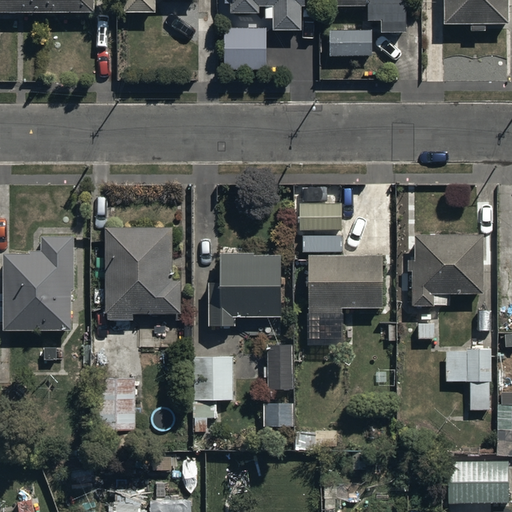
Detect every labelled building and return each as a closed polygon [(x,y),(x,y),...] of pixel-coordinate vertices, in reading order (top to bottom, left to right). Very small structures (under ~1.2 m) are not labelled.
[(0,0),(0,9),(95,9),(94,0),(0,0)] [(124,0),(125,9),(156,9),(155,0),(124,0)] [(231,0),(232,8),(260,8),(260,4),(265,4),(265,15),(274,15),(274,26),(300,26),(300,1),(305,1),(304,0),(231,0)] [(443,0),(443,19),(470,20),(470,27),(487,27),(487,20),(506,20),(506,0),(443,0)] [(254,24),(224,24),(224,66),(267,66),(267,24),(262,24),(262,19),(254,19),(254,24)] [(327,27),(327,52),(370,52),(370,26),(327,27)] [(340,202),(301,202),(301,225),(340,225),(340,202)] [(107,224),(107,316),(134,316),(134,311),(179,311),(179,274),(171,274),(171,224),(107,224)] [(482,229),(414,229),(414,257),(408,257),(408,270),(411,270),(411,301),(434,301),(434,289),(482,289),(482,229)] [(5,247),(6,326),(70,326),(69,231),(41,231),(41,246),(5,247)] [(281,249),(221,248),(221,278),(209,278),(209,322),(237,322),(237,313),(281,313),(281,249)] [(383,250),(308,250),(308,309),(343,309),(343,304),(383,304),(383,250)] [(293,340),(267,340),(267,386),(293,386),(293,340)] [(446,347),(445,378),(470,378),(469,400),(492,401),(493,347),(446,347)] [(234,355),(194,354),(193,399),(234,400),(234,355)] [(136,375),(97,375),(97,429),(136,429),(136,375)] [(509,459),(445,459),(446,503),(509,503),(509,459)]
